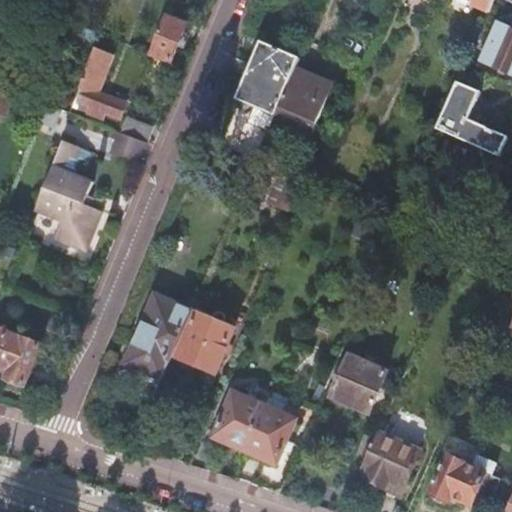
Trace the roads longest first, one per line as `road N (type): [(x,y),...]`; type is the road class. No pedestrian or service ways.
road 1 (residential): [(55,445),(236,0)]
road 2 (residential): [(263,511),(55,445)]
